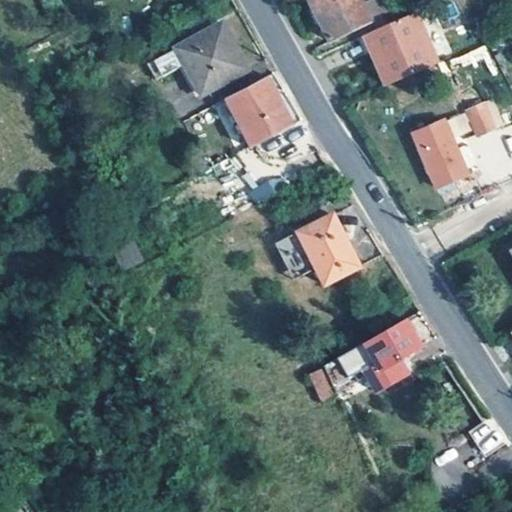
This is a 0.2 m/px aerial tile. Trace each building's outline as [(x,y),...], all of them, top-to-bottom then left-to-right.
[(369,25),(356,0),(313,0),(308,3),(329,45),(369,25)] [(436,68),(428,50),(414,16),(363,38),(378,73),(386,90),(436,68)] [(247,72),(222,26),(147,66),(157,83),(184,68),(200,98),(247,72)] [(293,130),(267,79),(225,101),(251,151),(293,130)] [(492,104),(468,114),(458,118),(469,143),(479,140),(504,129),(492,104)] [(317,151),(302,125),(298,127),(312,153),(317,151)] [(465,179),(442,126),(413,138),(436,191),(465,179)] [(250,190),(259,206),(288,190),(279,174),(250,190)] [(360,271),(334,219),(298,237),(325,289),(360,271)] [(291,235),(275,241),(287,273),(303,267),(291,235)] [(144,262),(132,238),(112,247),(124,271),(144,262)] [(421,352),(405,323),(383,336),(354,352),(376,393),(409,376),(402,361),(421,352)] [(336,399),(324,370),(309,377),(322,406),(336,399)] [(488,420),(469,431),(483,455),(501,445),(488,420)]
